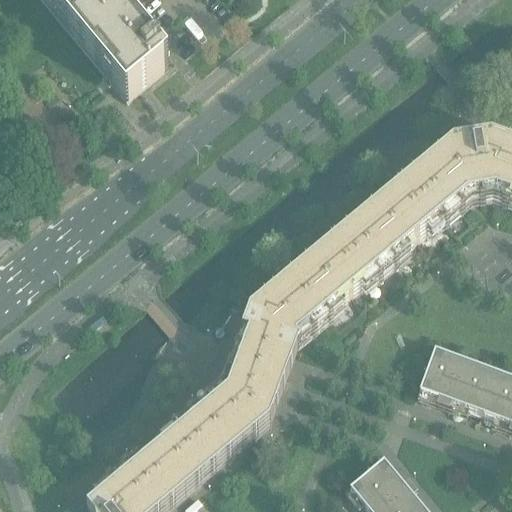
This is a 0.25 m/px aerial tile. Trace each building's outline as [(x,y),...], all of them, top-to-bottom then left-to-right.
[(151,52),(108,0),(37,0),(127,108),(169,73),(161,64),(162,53),(151,52)] [(511,160),(504,158),(509,143),(452,152),(449,155),(453,159),(255,325),(248,344),(285,358),(294,351),(480,196),(511,207),(511,160)] [(102,322),(88,334),(92,338),(106,327),(102,322)] [(294,351),(285,358),(248,344),(245,352),(238,371),(229,396),(226,404),(230,401),(269,416),(271,411),(280,386),(288,367),(294,351)] [(511,387),(435,358),(419,400),(511,433),(511,387)] [(165,511),(265,429),(269,416),(230,401),(226,404),(95,511),(165,511)] [(418,511),(383,469),(350,497),(358,506),(362,511),(418,511)]
